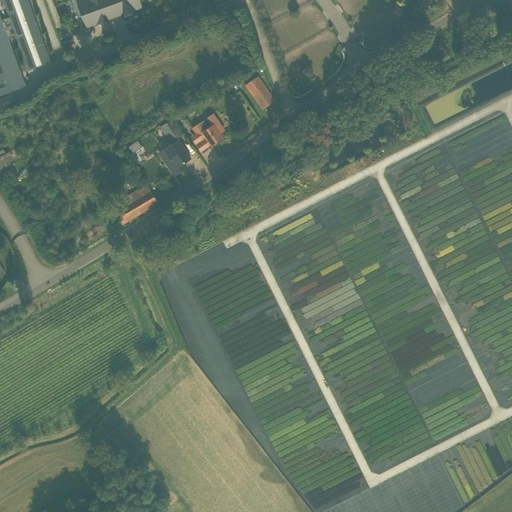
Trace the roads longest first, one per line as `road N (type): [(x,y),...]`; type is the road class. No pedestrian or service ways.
road 1 (track): [(511,411),(372,483),(247,234),(503,103)]
road 2 (unclassified): [(0,314),(294,117),(487,0)]
road 3 (track): [(120,237),(147,274),(173,341),(170,354),(86,433),(0,469)]
road 4 (track): [(376,168),(500,417)]
